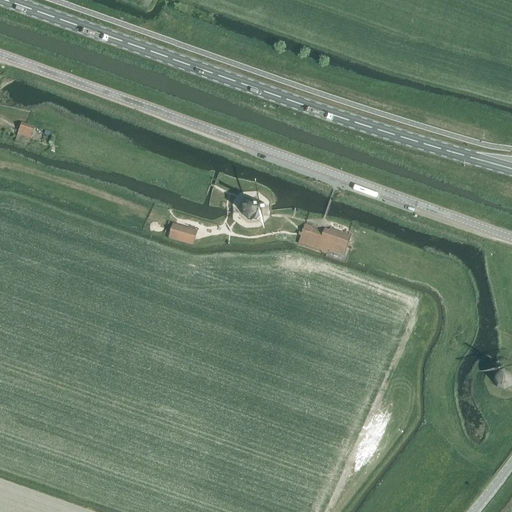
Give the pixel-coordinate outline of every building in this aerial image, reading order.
[(18,136),(30,139),(34,127),(22,123),(18,136)] [(244,214),(251,220),(256,219),(262,214),(261,205),(256,200),(249,201),(244,206),(244,214)] [(160,225),(166,222),(164,216),(157,219),(160,225)] [(170,240),(194,247),(198,232),(174,225),(170,240)] [(301,237),(301,239),(299,244),(322,252),(322,253),(327,255),(329,250),(344,256),(351,236),(330,228),(329,230),(325,229),(324,232),(313,229),(313,227),(305,225),(302,234),(300,233),(299,236),(301,237)] [(498,388),(506,390),(511,387),(511,374),(511,372),(504,370),(497,374),(494,380),(498,388)]
